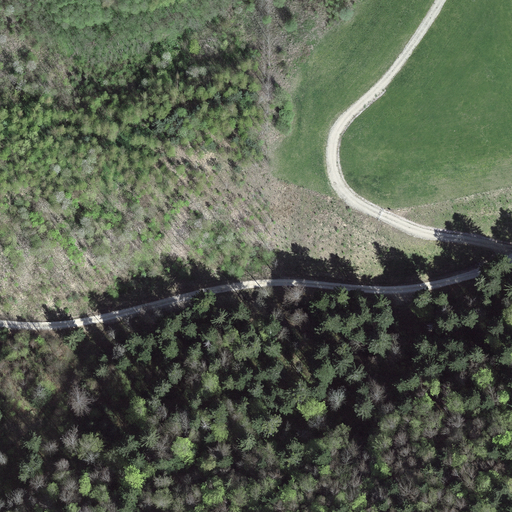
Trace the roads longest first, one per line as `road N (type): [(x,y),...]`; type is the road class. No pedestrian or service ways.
road 1 (track): [(0,324),(83,326),(180,296),(278,283),(419,288),(511,257)]
road 2 (track): [(511,251),(429,234),(373,210),(345,191),(333,169),(339,124),(397,66),(440,0)]
road 3 (track): [(238,287),(397,382),(511,385)]
